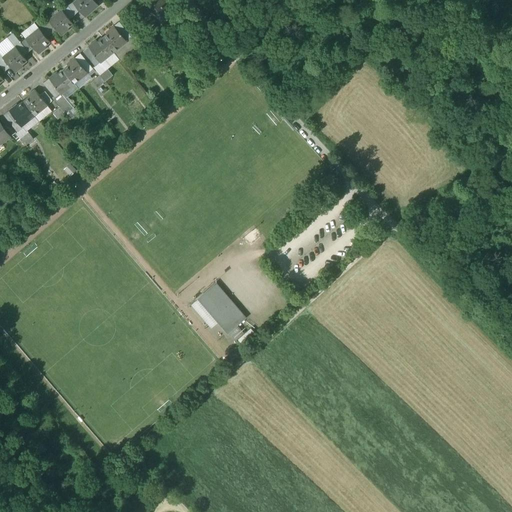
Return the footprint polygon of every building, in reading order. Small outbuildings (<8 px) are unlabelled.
[(99,6),(93,0),(76,0),(73,3),(80,11),(86,17),(99,6)] [(158,0),(154,0),(152,0),(147,4),(146,3),(145,5),(140,4),(140,8),(138,10),(148,21),(151,19),(157,19),(159,22),(169,14),(164,8),(158,0)] [(73,3),(68,6),(75,15),(80,11),(73,3)] [(164,8),(169,14),(173,19),(179,15),(169,4),(164,8)] [(75,15),(68,6),(62,10),(70,19),(75,15)] [(62,10),(49,21),(55,28),(57,30),(62,36),(70,30),(68,27),(73,23),(70,19),(62,10)] [(49,21),(44,25),(51,34),(57,30),(55,28),(49,21)] [(125,30),(119,22),(114,27),(120,34),(121,34),(125,30)] [(44,25),(40,29),(47,37),(51,34),(44,25)] [(114,26),(106,32),(108,35),(103,38),(114,52),(127,41),(121,34),(120,34),(114,27),(114,26)] [(39,29),(26,40),(32,47),(32,46),(34,48),(39,54),(47,48),(45,46),(50,42),(47,37),(40,29),(39,29)] [(18,40),(13,34),(8,38),(13,43),(18,40)] [(114,52),(103,38),(98,42),(96,40),(88,47),(89,47),(94,55),(100,63),(100,62),(114,52)] [(32,47),(26,40),(21,43),(28,52),(34,48),(32,46),(32,47)] [(140,42),(134,48),(139,54),(145,48),(140,42)] [(28,53),(21,44),(17,47),(24,56),(28,53)] [(16,48),(3,58),(9,65),(11,67),(16,73),(24,66),(22,64),(27,60),(24,56),(17,47),(16,48)] [(94,55),(89,47),(84,51),(89,59),(94,55)] [(86,61),(80,54),(75,58),(81,66),(86,61)] [(100,63),(94,55),(89,59),(97,68),(102,64),(100,62),(100,63)] [(9,65),(3,58),(0,60),(0,65),(5,72),(11,67),(9,65)] [(75,58),(67,64),(69,66),(64,70),(74,83),(92,69),(86,61),(81,66),(75,58)] [(113,75),(108,69),(100,75),(105,82),(113,75)] [(64,70),(59,74),(57,72),(49,79),(55,86),(50,91),(55,98),(56,98),(62,93),(74,83),(64,70)] [(100,75),(92,81),(97,87),(105,82),(100,75)] [(49,79),(44,83),(50,91),(55,86),(49,79)] [(41,98),(35,90),(27,96),(28,98),(24,102),(34,116),(47,105),(41,97),(41,98)] [(62,93),(56,98),(55,98),(54,99),(60,107),(68,101),(62,93)] [(52,101),(46,94),(41,97),(47,105),(52,101)] [(68,101),(60,107),(65,113),(73,107),(68,101)] [(24,102),(19,106),(17,104),(9,111),(15,119),(10,123),(18,133),(23,129),(21,126),(34,116),(24,102)] [(60,107),(53,113),(58,119),(65,113),(60,107)] [(15,119),(9,111),(4,115),(10,123),(15,119)] [(0,144),(9,138),(0,124),(0,144)] [(28,133),(20,139),(26,145),(33,139),(28,133)] [(216,285),(199,299),(228,332),(236,325),(245,318),(216,285)] [(236,325),(228,332),(236,341),(244,334),(236,325)]
